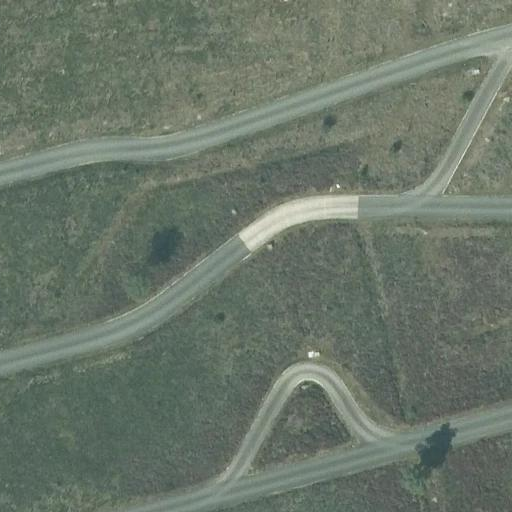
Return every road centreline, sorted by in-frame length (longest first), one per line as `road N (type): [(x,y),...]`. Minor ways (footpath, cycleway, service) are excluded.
road 1 (unknown): [(0,347),(162,294),(293,205),(438,193)]
road 2 (unknown): [(220,511),(291,394),(312,388),(335,397),(388,461)]
road 3 (unknown): [(221,511),(388,461)]
road 4 (unknown): [(438,193),(511,64)]
road 5 (unknown): [(388,461),(511,426)]
